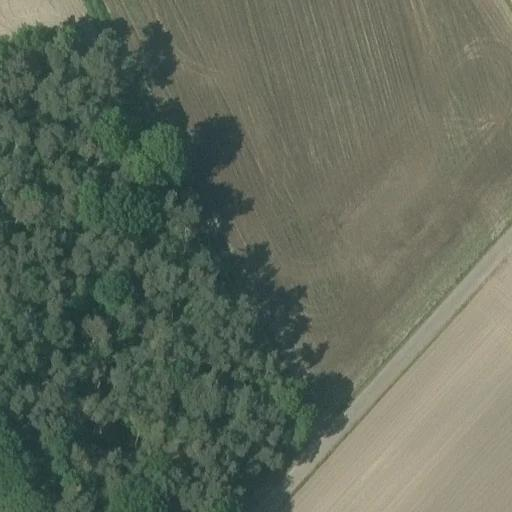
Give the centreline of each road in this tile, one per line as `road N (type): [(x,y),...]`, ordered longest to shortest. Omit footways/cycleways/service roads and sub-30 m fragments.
road 1 (track): [(317,453),(79,31)]
road 2 (unclassified): [(511,235),(263,511)]
